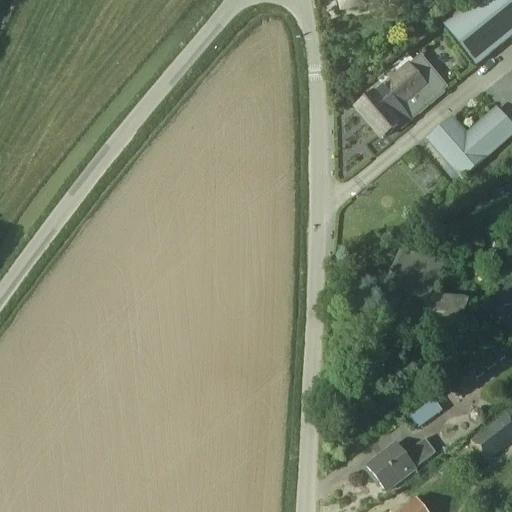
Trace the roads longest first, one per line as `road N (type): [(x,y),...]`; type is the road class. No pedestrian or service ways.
road 1 (unclassified): [(301,511),(307,189),(293,0)]
road 2 (unclassified): [(0,306),(241,0)]
road 3 (unknown): [(307,211),(511,56)]
